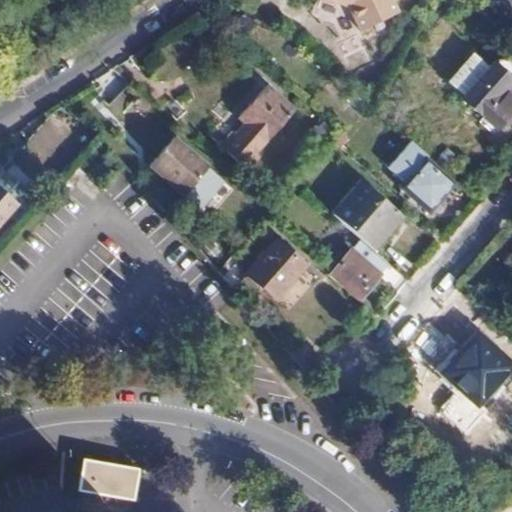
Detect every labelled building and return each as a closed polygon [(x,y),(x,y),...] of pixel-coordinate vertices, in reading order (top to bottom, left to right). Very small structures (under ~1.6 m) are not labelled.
[(348,9),(360,34),(396,13),(388,0),(315,0),(316,3),(348,9)] [(214,20),(225,29),(237,13),(226,4),(214,20)] [(472,53),(446,82),(462,98),(460,99),(493,128),(511,106),(511,93),(504,86),(511,78),(511,74),(511,66),(503,61),(495,61),(489,66),(472,53)] [(266,135),(269,138),(295,108),(266,83),(239,112),(249,120),(266,135)] [(26,145),(49,166),(77,135),(56,110),(26,145)] [(256,147),(266,135),(249,120),(238,132),(236,130),(224,144),(250,168),(263,153),(256,147)] [(147,167),(182,196),(205,167),(172,139),(147,167)] [(422,160),(425,157),(408,142),(384,169),(402,183),(397,188),(426,214),(451,185),(422,160)] [(0,177),(0,195),(10,205),(20,195),(0,177)] [(360,181),(331,214),(359,239),(370,249),(398,216),(360,181)] [(0,225),(14,209),(10,205),(0,195),(0,225)] [(378,276),(388,264),(370,249),(359,239),(350,250),(378,276)] [(259,293),(269,303),(299,267),(268,243),(234,284),(253,300),(259,293)] [(328,275),(358,300),(378,276),(350,250),(328,275)] [(475,334),(446,366),(447,373),(466,389),(463,392),(457,387),(437,406),(463,429),(481,409),(475,404),(510,365),(475,334)] [(279,346),(300,369),(311,359),(290,336),(279,346)] [(447,373),(446,366),(440,371),(457,387),(463,392),(466,389),(447,373)] [(126,499),(130,476),(102,471),(98,495),(126,499)]
